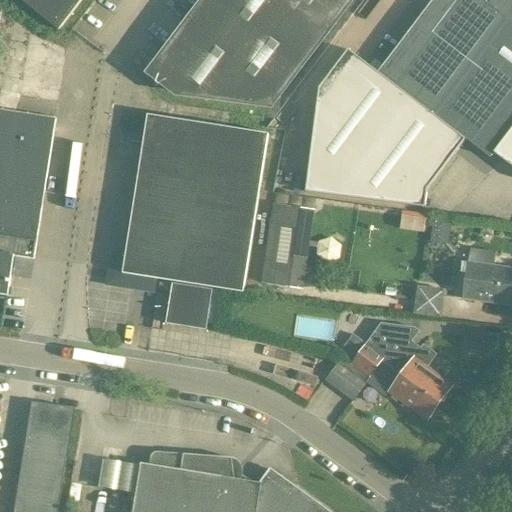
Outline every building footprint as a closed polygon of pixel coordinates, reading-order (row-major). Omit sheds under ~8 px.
[(20,0),(58,29),(80,0),(20,0)] [(204,0),(149,72),(177,93),(271,106),(352,0),(204,0)] [(511,0),(434,0),(410,33),(379,74),(349,51),(336,68),(320,89),(307,192),(425,208),(427,190),(466,139),(490,158),(493,155),(511,129),(511,0)] [(0,109),(0,294),(8,296),(14,257),(34,260),(45,188),(56,118),(0,109)] [(131,141),(143,143),(123,274),(243,293),(268,134),(135,113),(131,141)] [(511,129),(493,155),(511,169),(511,129)] [(261,284),(303,290),(314,211),(273,205),(261,284)] [(511,269),(487,266),(489,255),(464,251),(460,253),(460,260),(463,262),(468,263),(463,299),(511,306),(511,269)] [(166,324),(206,331),(213,290),(172,284),(166,324)] [(415,313),(443,315),(446,287),(417,285),(415,313)] [(382,361),(440,404),(453,386),(427,367),(437,355),(423,345),(421,349),(411,342),(419,332),(414,328),(381,324),(379,328),(359,354),(377,367),(382,361)] [(311,361),(279,353),(276,362),(262,359),(259,370),(305,383),(311,361)] [(382,361),(377,367),(359,354),(351,365),(340,362),(326,381),(353,401),(370,378),(389,392),(389,393),(427,421),(440,404),(382,361)] [(55,511),(72,411),(30,404),(12,511),(55,511)] [(161,454),(159,469),(138,466),(130,511),(324,511),(268,471),(258,485),(239,476),(230,474),(228,459),(161,454)]
